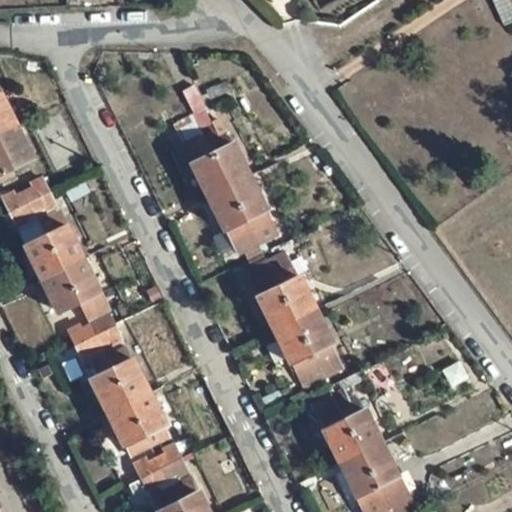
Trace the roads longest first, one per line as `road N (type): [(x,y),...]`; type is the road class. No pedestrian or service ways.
road 1 (residential): [(68,39),(89,120),(288,511)]
road 2 (residential): [(239,24),(511,381)]
road 3 (residential): [(68,39),(239,24)]
road 4 (residential): [(75,511),(0,359)]
road 5 (track): [(287,86),(409,0)]
